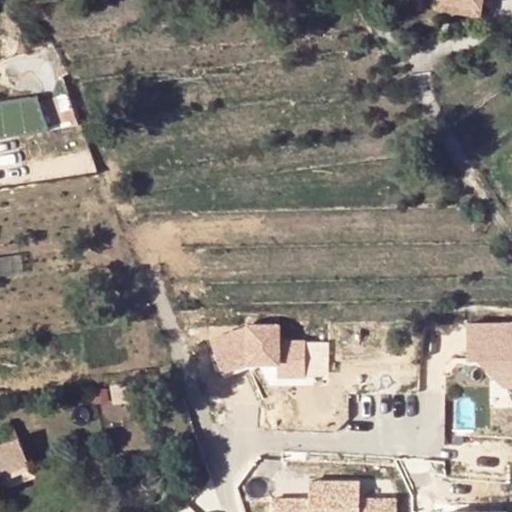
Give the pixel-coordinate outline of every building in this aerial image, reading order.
[(478,7),(433,0),(432,8),(476,15),(478,7)] [(0,99),(0,134),(43,131),(40,96),(0,99)] [(238,324),(208,335),(221,371),(246,362),(244,356),(275,356),(275,371),(302,371),(302,337),(276,337),(276,320),(245,320),(245,324),(238,324)] [(511,323),(466,323),(466,357),(478,357),(489,368),(505,381),(511,381),(511,323)] [(0,440),(0,469),(21,461),(10,436),(0,440)] [(310,478),(310,488),(320,489),(320,479),(310,478)] [(309,496),(275,495),(274,511),(395,511),(395,498),(360,497),(360,480),(320,479),(320,489),(310,488),(309,496)]
